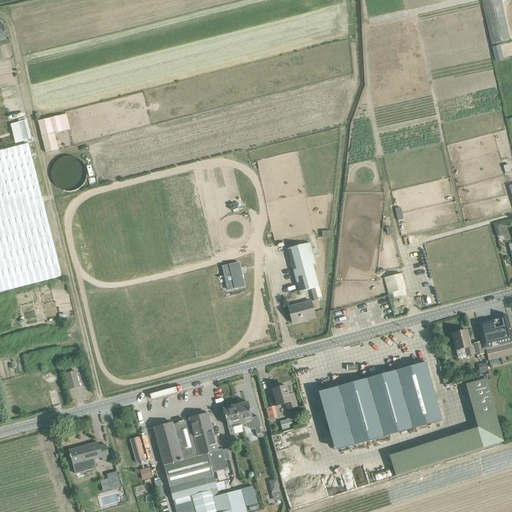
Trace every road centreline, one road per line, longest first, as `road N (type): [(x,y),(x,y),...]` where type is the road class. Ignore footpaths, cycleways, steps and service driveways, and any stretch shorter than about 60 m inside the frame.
road 1 (unclassified): [(0,433),(511,296)]
road 2 (track): [(256,244),(263,224),(255,180),(235,163),(214,161),(80,196),(66,224),(77,270),(101,284),(241,252)]
road 3 (track): [(365,0),(386,198),(398,244),(411,242),(418,270),(406,277)]
road 4 (track): [(511,217),(462,229),(410,0)]
